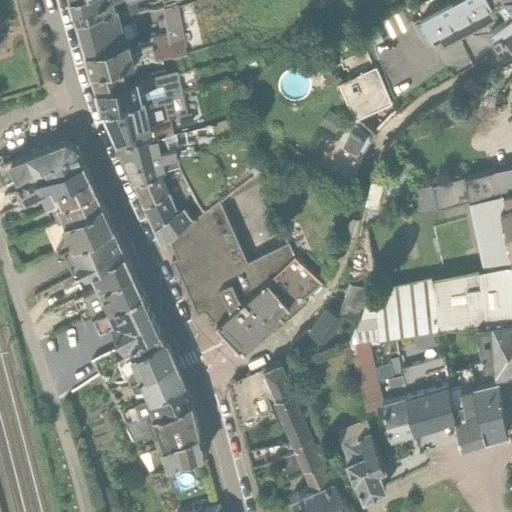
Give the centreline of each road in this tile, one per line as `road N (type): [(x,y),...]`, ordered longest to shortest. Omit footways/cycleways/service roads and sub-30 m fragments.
road 1 (residential): [(74,98),(199,385)]
road 2 (residential): [(78,511),(0,245)]
road 3 (residential): [(279,351),(357,509)]
road 4 (residential): [(483,461),(357,509)]
road 5 (residential): [(199,385),(236,511)]
